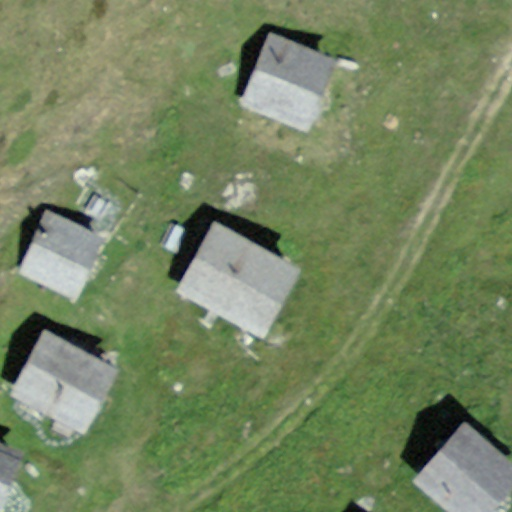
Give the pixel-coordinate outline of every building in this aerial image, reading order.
[(363,44),(271,17),(245,105),(337,132),(363,44)] [(119,239),(60,210),(31,268),(90,297),(119,239)] [(323,268),(235,221),(198,290),(286,337),(323,268)] [(139,366),(64,329),(32,392),(106,429),(139,366)] [(483,511),(511,479),(511,467),(459,422),(409,480),(446,511),(483,511)] [(39,448),(0,431),(0,506),(12,511),(39,448)]
